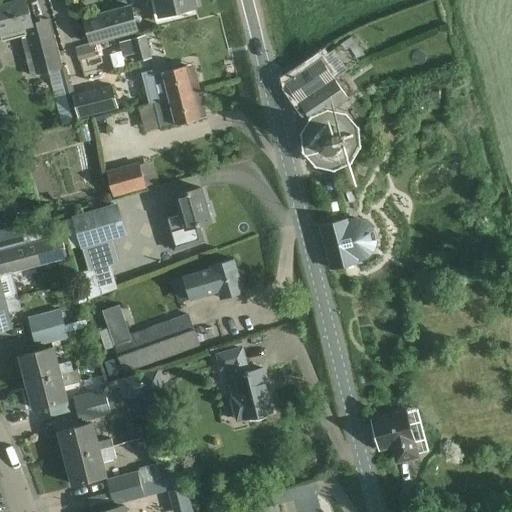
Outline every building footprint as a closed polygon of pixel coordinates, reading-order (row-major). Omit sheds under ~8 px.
[(24,35),(34,74),(63,67),(54,35),(50,19),(32,24),(25,0),(17,0),(0,4),(0,33),(2,41),(24,35)] [(150,0),(155,17),(176,12),(195,7),(193,0),(150,0)] [(85,19),(92,44),(138,31),(131,6),(85,19)] [(137,62),(152,58),(147,37),(120,44),(123,57),(135,54),(137,62)] [(81,54),(89,85),(108,79),(100,49),(81,54)] [(298,100),(333,75),(321,58),(286,82),(298,100)] [(172,98),(200,91),(196,75),(189,77),(186,65),(149,75),(153,89),(169,85),(172,98)] [(59,69),(72,122),(79,120),(66,68),(59,69)] [(313,122),(330,110),(349,97),(333,75),(298,100),(313,122)] [(111,85),(74,94),(80,117),(117,108),(111,85)] [(154,102),(160,128),(179,124),(200,119),(197,107),(204,106),(200,91),(172,98),(154,102)] [(428,109),(440,109),(439,92),(428,92),(428,109)] [(0,132),(11,129),(4,105),(0,106),(0,132)] [(335,154),(337,153),(340,152),(342,150),(344,148),(345,146),(346,144),(347,141),(347,138),(346,136),(345,133),(344,131),(342,129),(340,127),(338,125),(336,124),(333,124),(330,124),(328,124),(325,125),(323,126),(321,128),(319,129),(318,132),(317,134),(316,136),(316,139),(316,141),(317,144),(317,146),(319,148),(321,150),(323,152),(325,153),(327,154),(330,154),(332,155),(335,154)] [(147,188),(145,184),(158,180),(152,161),(140,165),(139,163),(106,172),(113,198),(147,188)] [(174,250),(203,241),(198,224),(211,221),(201,188),(176,195),(180,209),(164,214),(174,250)] [(90,272),(120,263),(112,239),(126,235),(117,204),(74,217),(90,272)] [(320,226),(331,268),(358,261),(367,257),(371,254),(375,249),(377,244),(377,239),(376,233),(374,228),(371,223),(366,220),(361,218),(355,217),(347,219),(320,226)] [(0,230),(0,250),(26,244),(25,242),(50,236),(45,218),(0,230)] [(67,259),(61,236),(0,252),(0,300),(17,296),(12,273),(67,259)] [(212,266),(213,268),(184,277),(191,299),(219,291),(221,298),(244,291),(234,259),(212,266)] [(82,285),(74,288),(80,304),(88,301),(82,285)] [(99,302),(110,330),(111,330),(126,371),(201,346),(190,316),(145,329),(131,290),(99,302)] [(0,300),(0,329),(10,327),(7,313),(21,309),(17,296),(0,300)] [(29,319),(33,333),(65,324),(61,310),(29,319)] [(65,324),(33,333),(36,345),(68,336),(65,324)] [(20,356),(27,382),(60,374),(73,370),(71,361),(58,364),(53,347),(20,356)] [(232,366),(238,392),(230,394),(237,421),(245,419),(244,418),(271,411),(267,394),(270,394),(264,368),(249,372),(249,370),(247,371),(242,348),(216,355),(220,369),(232,366)] [(102,362),(89,366),(92,379),(105,375),(102,362)] [(60,374),(27,382),(34,409),(67,400),(63,386),(81,381),(77,369),(73,370),(60,374)] [(158,369),(107,383),(104,391),(106,402),(107,406),(123,402),(122,400),(127,398),(127,399),(164,390),(158,369)] [(104,391),(73,399),(76,411),(106,402),(104,391)] [(110,414),(107,406),(106,402),(76,411),(79,422),(110,414)] [(381,448),(394,444),(398,459),(401,458),(402,461),(414,458),(413,456),(417,455),(406,412),(373,420),(377,434),(375,436),(377,442),(380,444),(381,448)] [(113,446),(111,438),(97,442),(92,423),(59,431),(66,459),(113,446)] [(116,458),(113,446),(66,459),(73,484),(105,476),(102,463),(112,460),(111,460),(116,458)] [(107,481),(110,492),(171,476),(162,462),(140,468),(134,474),(107,481)] [(113,505),(144,497),(181,487),(174,475),(171,476),(110,492),(113,505)] [(168,491),(173,511),(193,511),(185,486),(168,491)]
